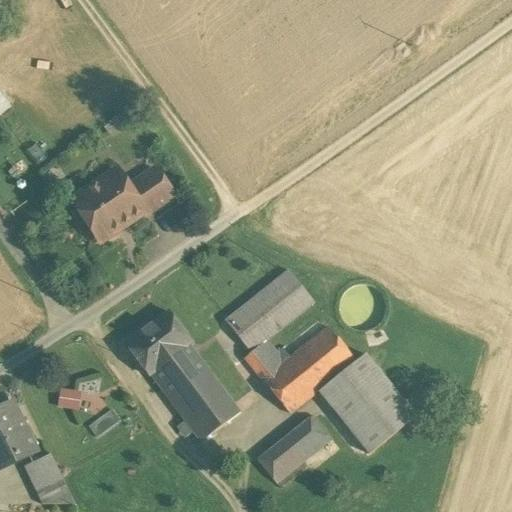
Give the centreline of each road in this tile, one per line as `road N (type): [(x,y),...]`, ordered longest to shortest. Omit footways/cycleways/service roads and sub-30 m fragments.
road 1 (track): [(511,20),(242,213),(87,0)]
road 2 (unclassified): [(242,213),(0,367)]
